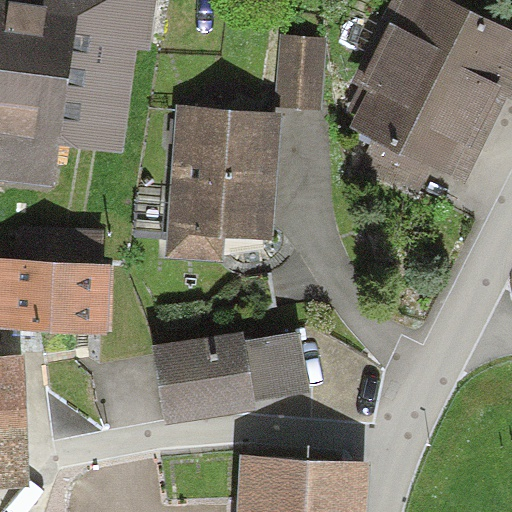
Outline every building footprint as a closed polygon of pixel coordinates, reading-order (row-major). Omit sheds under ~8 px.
[(0,0),(0,185),(57,194),(64,143),(120,152),(136,46),(149,48),(156,0),(0,0)] [(511,30),(452,0),(393,0),(352,82),(369,91),(352,124),(375,136),(432,165),(463,181),(506,96),(511,98),(511,30)] [(325,40),(278,37),(274,109),(321,112),(325,40)] [(281,113),(177,106),(166,259),(220,263),(221,235),(273,239),(281,113)] [(432,165),(375,136),(359,168),(416,197),(432,165)] [(112,265),(0,261),(0,331),(110,334),(112,265)] [(245,332),(154,347),(166,423),(258,409),(257,400),(247,341),(245,332)] [(301,332),(247,341),(257,400),(311,391),(301,332)] [(22,356),(0,357),(0,488),(26,487),(22,356)] [(347,511),(350,462),(241,457),(238,511),(347,511)]
